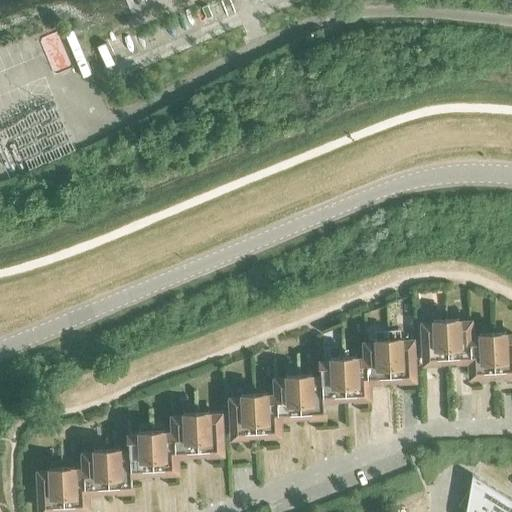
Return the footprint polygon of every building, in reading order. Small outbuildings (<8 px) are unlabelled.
[(494,373),(492,335),(470,336),(469,320),(468,321),(471,374),(494,373)] [(471,375),(471,374),(468,321),(446,322),(448,360),(470,358),(471,375)] [(424,361),(448,360),(446,322),(422,323),(424,361)] [(511,334),(492,335),(494,373),(511,372),(511,334)] [(388,341),(390,379),(413,378),(411,340),(388,341)] [(367,380),(390,379),(388,341),(365,342),(368,396),(367,380)] [(345,397),(368,396),(365,342),(364,342),(365,358),(343,359),(345,397)] [(323,398),(345,397),(343,359),(320,360),(323,414),(324,414),(323,398)] [(300,415),(323,414),(320,360),(320,376),(298,377),(300,415)] [(278,417),(300,415),(298,377),(276,379),(278,433),(279,433),(278,417)] [(255,434),(278,433),(276,379),(275,379),(276,395),(254,396),(255,434)] [(232,435),(255,434),(254,396),(230,397),(232,435)] [(196,415),(198,453),(221,452),(219,414),(196,415)] [(175,454),(198,453),(196,415),(173,416),(176,470),(175,454)] [(153,471),(176,470),(173,416),(172,416),(173,432),(151,433),(153,471)] [(131,472),(153,471),(151,433),(128,434),(131,488),(132,488),(131,472)] [(108,489),(131,488),(128,434),(128,450),(106,452),(108,489)] [(86,491),(108,489),(106,452),(83,453),(86,507),(87,507),(86,491)] [(64,508),(86,507),(83,453),(84,469),(62,470),(64,508)] [(40,509),(64,508),(62,470),(38,471),(40,509)] [(511,511),(511,499),(471,473),(469,487),(458,504),(465,508),(464,511),(511,511)]
